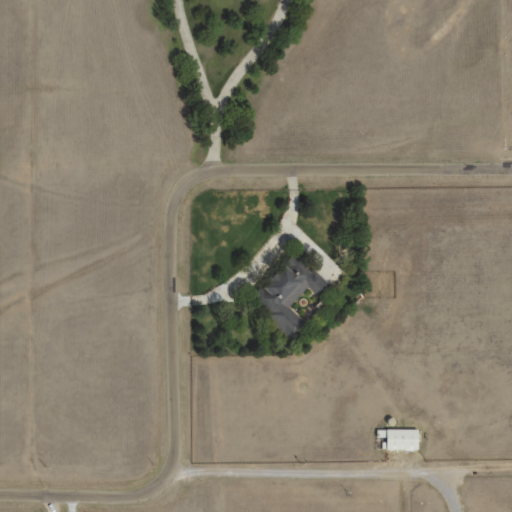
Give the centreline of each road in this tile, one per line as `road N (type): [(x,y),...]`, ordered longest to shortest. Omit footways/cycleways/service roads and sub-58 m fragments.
road 1 (residential): [(0,497),(146,497),(174,477),(182,198),(230,173)]
road 2 (residential): [(230,173),(511,169)]
